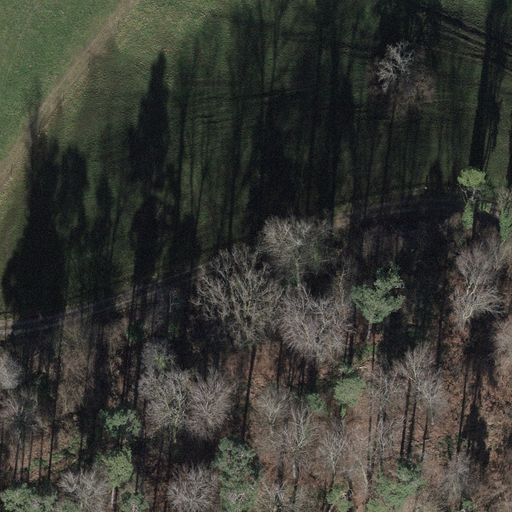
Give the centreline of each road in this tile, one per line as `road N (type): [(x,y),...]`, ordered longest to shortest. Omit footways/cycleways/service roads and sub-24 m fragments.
road 1 (track): [(511,220),(473,206),(405,205),(28,329),(0,330)]
road 2 (track): [(0,193),(26,136),(130,0)]
